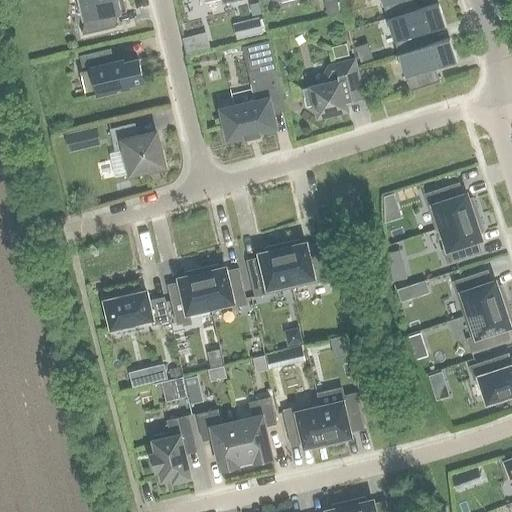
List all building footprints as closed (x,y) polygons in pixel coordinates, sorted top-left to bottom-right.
[(77,0),(76,5),(81,6),(81,7),(82,7),(85,19),(84,19),(84,21),(82,34),(82,35),(118,27),(118,26),(110,27),(107,15),(127,10),(124,0),(77,0)] [(337,0),(326,0),(324,1),(328,17),(340,14),(337,0)] [(381,0),(388,19),(412,12),(412,11),(408,0),(381,0)] [(412,12),(388,19),(399,55),(424,48),(423,47),(419,34),(445,26),(438,3),(412,11),(412,12)] [(263,33),(259,17),(232,24),(236,40),(263,33)] [(192,36),(182,38),(186,54),(197,52),(192,36)] [(424,48),(399,55),(411,91),(441,81),(440,80),(435,82),(431,69),(456,61),(449,38),(423,47),(424,48)] [(53,42),(29,48),(32,57),(55,51),(53,42)] [(275,127),(272,112),(284,109),(268,43),(245,49),(257,102),(222,110),(229,138),(245,134),(246,138),(260,135),(259,131),(275,127)] [(336,45),(339,59),(350,56),(347,43),(336,45)] [(130,84),(144,81),(139,59),(125,63),(124,60),(114,62),(111,49),(80,56),(83,71),(80,72),(86,96),(98,94),(98,95),(131,87),(130,84)] [(322,84),(302,89),(306,107),(315,105),(318,117),(348,110),(344,94),(356,91),(357,94),(358,94),(351,64),(332,68),(322,84)] [(375,67),(364,70),(366,77),(376,75),(375,67)] [(125,150),(131,173),(148,169),(149,173),(165,169),(156,132),(138,137),(135,123),(110,129),(115,152),(125,150)] [(97,127),(65,134),(69,148),(100,141),(97,127)] [(469,199),(467,194),(457,197),(453,186),(459,184),(459,183),(424,195),(436,229),(479,215),(473,198),(469,199)] [(385,207),(397,203),(394,193),(384,196),(385,207)] [(472,242),(482,239),(480,233),(484,232),(479,215),(436,229),(436,230),(441,228),(447,249),(443,250),(447,263),(482,252),(481,251),(475,253),(472,242)] [(299,240),(282,244),(292,288),(329,279),(321,244),(320,244),(321,250),(309,253),(306,243),(300,245),(299,240)] [(255,296),(292,288),(282,244),(265,248),(266,253),(260,254),(262,264),(250,267),(248,261),(247,261),(255,296)] [(219,264),(201,268),(211,308),(232,303),(234,307),(247,304),(239,269),(238,269),(239,275),(228,278),(226,268),(220,269),(219,264)] [(177,324),(191,321),(189,313),(211,308),(201,268),(184,272),(185,277),(179,278),(182,289),(171,291),(169,285),(168,285),(177,324)] [(402,268),(390,271),(392,281),(405,278),(402,268)] [(465,316),(507,302),(502,285),(497,287),(495,281),(486,284),(482,274),(488,272),(488,271),(453,282),(465,316)] [(426,280),(409,286),(413,299),(430,293),(426,280)] [(149,300),(147,292),(126,296),(106,301),(112,328),(150,320),(151,326),(170,321),(164,296),(149,300)] [(511,319),(511,315),(507,302),(465,316),(472,338),(467,339),(471,352),(511,339),(510,338),(504,340),(500,330),(510,326),(509,321),(511,319)] [(421,334),(408,338),(412,351),(425,347),(421,334)] [(282,352),(266,356),(269,368),(285,365),(282,352)] [(487,402),(511,394),(511,365),(507,368),(503,356),(470,367),(474,380),(480,378),(487,402)] [(164,364),(155,366),(159,381),(168,379),(164,364)] [(180,367),(169,370),(171,379),(182,376),(180,367)] [(442,372),(429,376),(433,390),(446,386),(442,372)] [(198,376),(185,379),(189,393),(201,390),(198,376)] [(171,380),(176,400),(187,397),(183,377),(171,380)] [(364,429),(356,393),(341,397),(342,402),(320,407),(329,446),(346,442),(345,437),(351,436),(349,426),(361,423),(363,429),(364,429)] [(252,418),(237,421),(246,460),(255,458),(256,462),(272,458),(265,427),(277,424),(270,397),(249,402),(252,418)] [(312,450),(329,446),(320,407),(298,412),(297,407),(284,410),(292,446),(293,445),(292,439),(302,437),(305,447),(311,445),(312,450)] [(214,439),(222,470),(238,466),(238,463),(246,460),(237,421),(222,425),(218,409),(196,414),(203,441),(214,439)] [(160,470),(162,480),(173,478),(174,481),(191,477),(183,446),(195,443),(189,415),(167,420),(170,432),(152,436),(156,453),(153,454),(157,471),(160,470)] [(456,491),(464,489),(458,474),(451,477),(456,491)] [(349,501),(351,511),(388,511),(386,501),(385,501),(386,508),(375,510),(373,500),(367,501),(366,497),(349,501)] [(351,511),(349,501),(331,505),(332,509),(327,511),(326,511),(351,511)]
